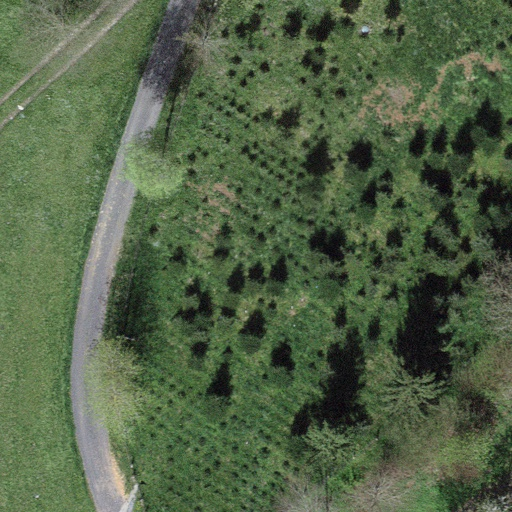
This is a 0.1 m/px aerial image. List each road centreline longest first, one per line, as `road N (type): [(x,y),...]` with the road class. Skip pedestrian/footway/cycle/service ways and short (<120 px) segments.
road 1 (unclassified): [(189,0),(128,169),(92,312),(87,395),(114,511)]
road 2 (track): [(119,0),(0,112)]
